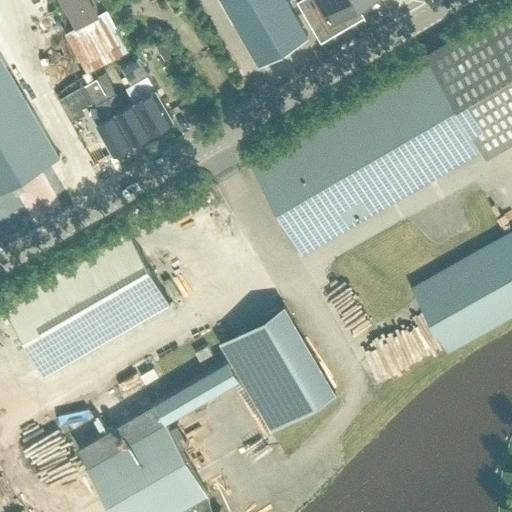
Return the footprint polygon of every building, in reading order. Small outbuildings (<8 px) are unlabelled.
[(101,9),(95,0),(63,0),(76,23),(101,9)] [(288,0),(223,0),(259,61),(308,32),(288,0)] [(297,0),(321,40),(364,14),(358,3),(363,0),(297,0)] [(511,9),(257,159),(307,245),(480,143),(481,144),(511,126),(511,9)] [(177,30),(185,43),(195,37),(188,24),(177,30)] [(41,50),(55,43),(46,26),(33,32),(41,50)] [(96,60),(109,54),(102,39),(89,46),(96,60)] [(0,51),(0,185),(58,151),(0,51)] [(137,55),(121,64),(131,82),(126,85),(134,99),(135,99),(152,128),(172,116),(137,55)] [(105,70),(96,75),(133,139),(152,128),(135,99),(134,99),(125,105),(105,70)] [(97,121),(114,150),(133,139),(96,75),(84,82),(94,98),(104,117),(97,121)] [(84,81),(59,95),(72,118),(84,111),(81,105),(94,98),(84,82),(84,81)] [(128,224),(3,296),(45,370),(171,298),(128,224)] [(483,243),(413,283),(448,346),(511,310),(511,227),(505,231),(483,243)] [(229,356),(239,375),(270,429),(337,392),(287,305),(221,342),(229,356)] [(152,355),(164,375),(185,362),(173,342),(152,355)] [(207,342),(195,349),(200,358),(212,351),(207,342)] [(229,356),(79,444),(89,462),(86,464),(114,511),(221,511),(219,506),(212,508),(207,491),(207,490),(181,445),(188,441),(176,421),(170,425),(165,418),(239,375),(229,356)] [(151,363),(139,366),(145,390),(157,387),(151,363)]
